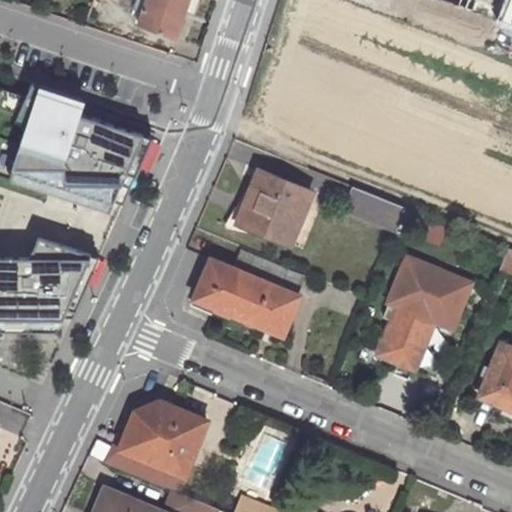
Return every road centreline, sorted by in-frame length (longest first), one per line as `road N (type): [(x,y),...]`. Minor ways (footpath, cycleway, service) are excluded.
road 1 (residential): [(123,328),(511,488)]
road 2 (tertiary): [(123,328),(222,100)]
road 3 (residential): [(222,100),(0,29)]
road 4 (tertiary): [(35,511),(123,328)]
